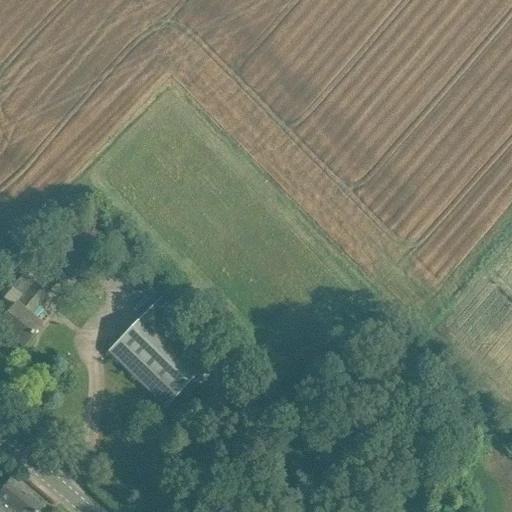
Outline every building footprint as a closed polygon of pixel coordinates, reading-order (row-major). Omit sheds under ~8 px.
[(105,247),(81,228),(53,263),(76,282),(105,247)] [(12,246),(16,257),(35,251),(31,240),(12,246)] [(0,325),(0,329),(23,348),(41,326),(29,317),(47,295),(34,285),(23,276),(13,288),(24,297),(16,306),(11,312),(0,325)] [(108,353),(165,409),(211,362),(153,306),(108,353)] [(483,406),(467,422),(479,434),(495,417),(483,406)] [(11,481),(0,494),(0,511),(38,511),(42,507),(11,481)]
